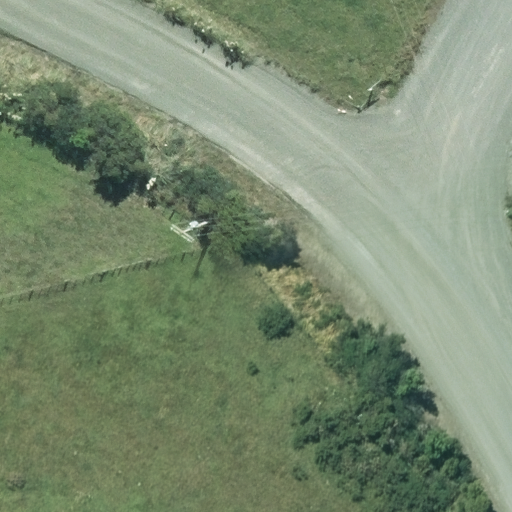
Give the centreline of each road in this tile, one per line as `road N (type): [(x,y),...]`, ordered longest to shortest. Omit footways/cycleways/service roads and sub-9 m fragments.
road 1 (unclassified): [(400,227),(238,104),(30,0)]
road 2 (residential): [(400,227),(511,25)]
road 3 (unclassified): [(511,411),(478,343),(400,227)]
